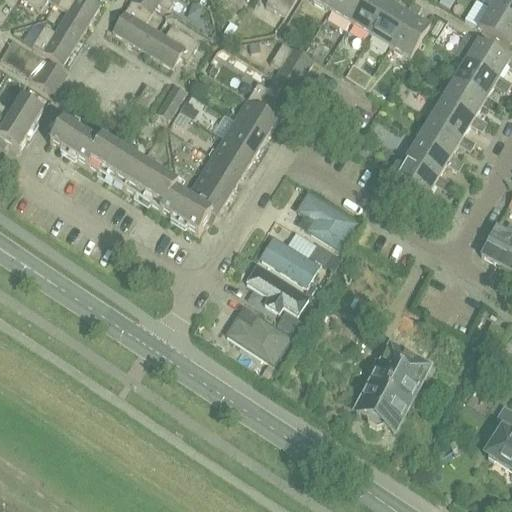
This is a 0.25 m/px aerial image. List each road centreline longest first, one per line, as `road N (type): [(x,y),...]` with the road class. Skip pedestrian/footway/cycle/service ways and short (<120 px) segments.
road 1 (tertiary): [(392,511),(152,350)]
road 2 (residential): [(199,291),(12,175)]
road 3 (tertiary): [(152,350),(0,250)]
road 4 (residential): [(455,261),(305,163)]
road 5 (residential): [(199,291),(276,167),(305,163)]
road 6 (residential): [(96,38),(12,175)]
road 7 (residential): [(455,261),(511,149)]
